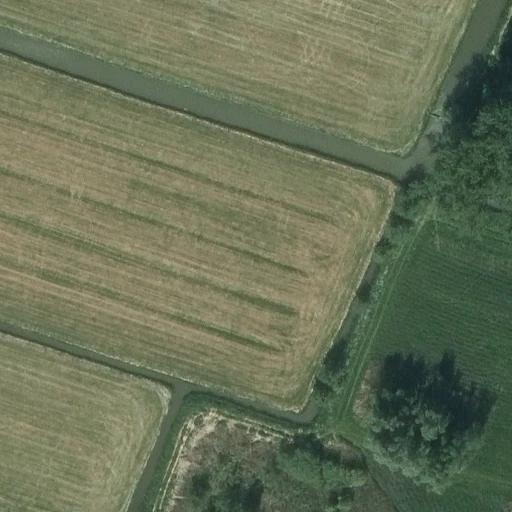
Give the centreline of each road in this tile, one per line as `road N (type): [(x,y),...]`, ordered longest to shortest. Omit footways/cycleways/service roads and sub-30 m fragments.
road 1 (track): [(511,483),(342,422),(310,442),(198,409)]
road 2 (track): [(342,422),(343,392),(426,217),(511,242)]
